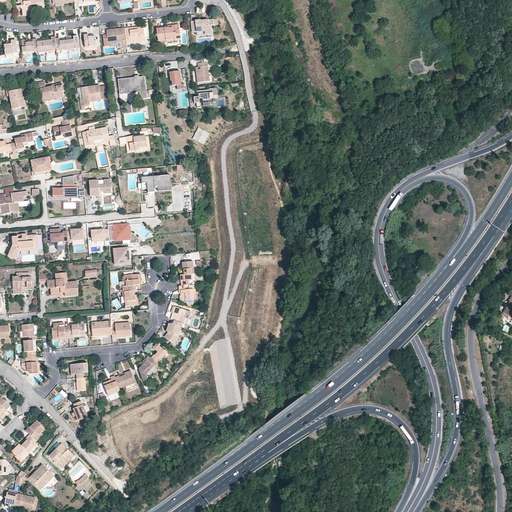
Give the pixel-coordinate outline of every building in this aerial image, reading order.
[(17,0),(18,3),(21,3),(21,6),(18,6),(22,10),(23,15),(32,14),(31,5),(35,5),(36,8),(43,8),(42,0),(17,0)] [(211,26),(214,26),(213,20),(200,21),(200,20),(196,21),(191,22),(192,32),(197,32),(197,36),(212,34),(211,26)] [(169,26),(164,27),(164,28),(157,29),(158,42),(177,40),(176,37),(181,36),(179,25),(172,26),(173,28),(169,28),(169,26)] [(143,27),(138,28),(138,30),(130,31),(130,28),(125,29),(127,48),(131,47),(130,43),(145,42),(144,37),(143,28),(143,27)] [(125,28),(107,30),(108,37),(108,43),(110,43),(117,43),(117,48),(122,48),(122,49),(127,48),(125,29),(125,28)] [(88,34),(83,34),(85,47),(96,46),(95,36),(93,36),(93,35),(88,35),(88,34)] [(32,40),(33,42),(29,42),(26,42),(25,40),(20,40),(22,53),(34,51),(34,52),(38,52),(38,53),(53,52),(52,50),(57,50),(57,51),(79,49),(78,36),(74,37),(74,39),(72,39),(67,40),(62,41),(59,41),(59,38),(55,39),(55,37),(51,37),(51,40),(49,41),(44,41),(39,42),(37,42),(37,39),(32,40)] [(16,38),(11,39),(11,41),(11,43),(6,44),(4,44),(5,55),(13,53),(13,52),(18,52),(16,38)] [(208,76),(206,63),(197,64),(198,68),(195,68),(197,83),(206,82),(206,77),(208,76)] [(179,71),(169,73),(170,81),(172,81),(172,86),(177,85),(178,90),(184,89),(184,85),(181,85),(179,71)] [(119,80),(120,94),(140,92),(140,99),(149,97),(149,91),(146,91),(144,77),(119,80)] [(52,87),(51,87),(46,88),(45,81),(38,82),(42,99),(54,96),(55,99),(63,97),(64,97),(63,92),(64,91),(62,83),(55,84),(56,87),(52,87)] [(87,87),(82,88),(84,106),(90,105),(89,102),(101,101),(99,85),(95,86),(95,89),(88,90),(87,87)] [(21,88),(6,90),(7,96),(10,96),(9,92),(21,90),(21,88)] [(214,98),(213,95),(217,95),(216,88),(209,89),(209,93),(206,94),(205,90),(197,92),(198,95),(199,95),(199,97),(197,98),(194,98),(194,99),(190,99),(191,108),(197,107),(197,108),(202,107),(201,102),(200,102),(199,99),(203,98),(203,100),(214,98)] [(9,92),(10,96),(13,110),(24,107),(25,108),(26,108),(26,105),(24,105),(21,90),(9,92)] [(70,121),(70,119),(62,121),(63,126),(64,127),(61,128),(60,126),(53,128),(55,137),(65,135),(66,138),(74,137),(70,121)] [(107,127),(94,130),(90,131),(86,132),(89,145),(96,144),(95,140),(102,139),(103,142),(110,141),(110,145),(116,144),(114,136),(109,137),(107,127)] [(32,133),(21,135),(22,137),(15,139),(16,143),(11,144),(12,151),(13,155),(17,155),(16,150),(18,150),(17,149),(25,148),(24,143),(34,141),(32,133)] [(146,136),(140,137),(133,138),(133,136),(125,137),(126,144),(129,143),(130,151),(140,150),(139,148),(147,147),(146,137),(146,136)] [(148,137),(146,137),(147,147),(139,148),(140,150),(130,151),(129,143),(126,144),(128,153),(150,150),(148,137)] [(0,153),(7,152),(12,151),(11,144),(6,145),(5,141),(0,142),(0,153)] [(51,169),(49,157),(32,161),(34,173),(35,173),(41,172),(40,170),(51,169)] [(141,177),(142,189),(148,189),(148,193),(155,192),(154,189),(172,188),(171,175),(141,177)] [(78,196),(78,185),(74,185),(74,176),(63,178),(63,189),(53,189),(53,196),(78,196)] [(111,193),(110,179),(104,180),(105,185),(99,186),(99,180),(89,181),(91,197),(97,196),(97,195),(100,194),(100,192),(105,191),(105,193),(111,193)] [(18,201),(21,201),(20,191),(11,192),(11,195),(11,197),(6,198),(0,198),(0,203),(5,203),(6,209),(9,208),(10,211),(17,210),(16,206),(19,205),(18,201)] [(114,225),(108,225),(108,229),(109,237),(109,241),(130,239),(130,233),(129,224),(121,225),(121,226),(119,226),(119,225),(115,226),(114,225)] [(68,240),(67,231),(63,231),(63,233),(61,233),(61,231),(60,228),(51,229),(52,242),(58,241),(58,245),(65,244),(64,241),(68,240)] [(84,239),(84,228),(79,229),(79,230),(76,230),(76,229),(71,229),(71,231),(67,231),(68,240),(68,241),(73,241),(72,240),(84,239)] [(91,230),(92,242),(106,241),(106,238),(109,237),(108,229),(91,230)] [(27,238),(23,238),(18,239),(18,237),(12,237),(13,245),(9,256),(16,259),(19,251),(20,249),(34,248),(34,242),(38,241),(38,235),(27,236),(27,238)] [(39,250),(38,241),(34,242),(34,248),(20,249),(19,251),(39,250)] [(128,248),(114,249),(115,265),(129,264),(128,248)] [(196,281),(195,274),(194,262),(183,263),(183,270),(184,270),(184,273),(185,275),(182,275),(180,275),(181,286),(189,285),(189,281),(195,281),(196,281)] [(97,276),(97,271),(97,270),(85,271),(86,278),(97,277),(97,276)] [(29,272),(17,273),(17,276),(12,276),(13,291),(19,291),(19,292),(23,292),(23,291),(23,287),(27,287),(32,287),(32,277),(29,277),(29,272)] [(39,275),(40,282),(47,281),(48,288),(51,288),(52,296),(62,295),(62,293),(65,293),(73,292),(72,289),(78,288),(78,281),(68,282),(67,273),(55,274),(56,280),(49,281),(48,274),(39,275)] [(140,285),(139,274),(124,276),(124,281),(126,281),(127,286),(125,286),(123,286),(123,292),(134,291),(136,290),(136,286),(140,285)] [(181,286),(179,286),(179,291),(181,290),(181,293),(180,293),(181,296),(180,297),(180,301),(194,300),(193,294),(192,285),(189,285),(181,286)] [(79,295),(78,288),(72,289),(73,292),(65,293),(65,297),(79,295)] [(134,291),(123,292),(121,292),(121,296),(125,296),(126,307),(136,306),(135,295),(134,291)] [(184,318),(187,311),(177,307),(174,314),(172,320),(174,321),(173,324),(181,327),(184,318)] [(112,332),(111,321),(95,323),(95,326),(92,326),(93,335),(107,333),(108,335),(112,335),(112,332)] [(69,338),(68,327),(65,327),(64,322),(54,323),(54,328),(52,328),(53,339),(65,337),(65,339),(69,338)] [(116,323),(116,325),(116,331),(114,332),(112,332),(112,335),(112,338),(117,338),(116,336),(123,335),(123,336),(131,336),(129,322),(116,323)] [(173,324),(169,323),(167,329),(168,331),(169,332),(165,337),(174,344),(178,340),(182,327),(181,327),(173,324)] [(33,340),(36,340),(37,340),(37,336),(34,336),(33,324),(22,325),(23,337),(29,337),(29,340),(33,340)] [(84,324),(68,325),(68,327),(69,338),(73,337),(73,335),(85,334),(84,324)] [(0,326),(0,351),(1,352),(2,351),(2,345),(11,345),(9,326),(0,326)] [(497,342),(504,345),(506,338),(499,335),(497,342)] [(27,352),(28,358),(37,358),(36,351),(37,351),(36,340),(33,340),(29,340),(24,341),(25,352),(27,352)] [(167,352),(158,345),(154,349),(158,352),(155,355),(154,354),(151,358),(157,363),(160,360),(161,361),(167,352)] [(151,358),(148,356),(146,359),(147,360),(139,369),(140,370),(139,370),(143,380),(144,380),(145,380),(148,377),(146,375),(154,366),(156,368),(158,365),(157,363),(151,358)] [(39,362),(38,357),(37,358),(28,358),(26,358),(26,363),(22,363),(23,368),(27,368),(27,372),(31,374),(37,374),(36,362),(39,362)] [(84,378),(83,372),(88,372),(87,363),(71,365),(71,375),(76,375),(77,379),(84,378)] [(119,376),(115,377),(115,378),(117,381),(119,389),(135,383),(131,371),(124,373),(125,375),(119,377),(119,376)] [(104,386),(117,381),(115,378),(115,377),(114,376),(111,377),(112,380),(103,383),(104,386)] [(87,382),(86,378),(84,378),(77,379),(78,391),(86,390),(85,382),(87,382)] [(119,389),(117,381),(104,386),(108,396),(120,391),(119,389)] [(0,399),(0,409),(4,413),(11,406),(2,397),(0,399)] [(73,409),(75,412),(76,416),(79,421),(88,417),(81,401),(74,404),(75,408),(73,409)] [(37,421),(34,425),(31,428),(30,427),(26,431),(30,435),(35,440),(41,433),(45,429),(37,421)] [(41,433),(35,440),(37,442),(43,435),(41,433)] [(35,440),(30,435),(26,439),(28,440),(22,446),(29,453),(35,447),(34,446),(37,442),(35,440)] [(20,445),(17,442),(15,445),(16,446),(17,447),(13,451),(23,460),(30,454),(29,453),(22,446),(20,445)] [(66,447),(62,444),(50,456),(61,467),(73,454),(68,450),(66,452),(64,449),(66,447)] [(75,456),(73,454),(61,467),(62,468),(75,456)] [(0,474),(9,475),(9,470),(10,470),(10,466),(9,466),(9,464),(5,460),(0,460),(0,474)] [(53,474),(43,465),(29,478),(39,488),(53,474)] [(28,476),(24,472),(20,477),(21,478),(25,482),(25,481),(27,479),(26,478),(28,476)] [(55,476),(53,474),(39,488),(41,490),(55,476)] [(89,478),(86,475),(80,481),(76,483),(78,486),(82,484),(89,478)] [(15,506),(17,495),(7,493),(5,503),(15,506)] [(35,498),(17,494),(17,495),(15,506),(14,506),(18,508),(19,505),(33,508),(35,498)]
